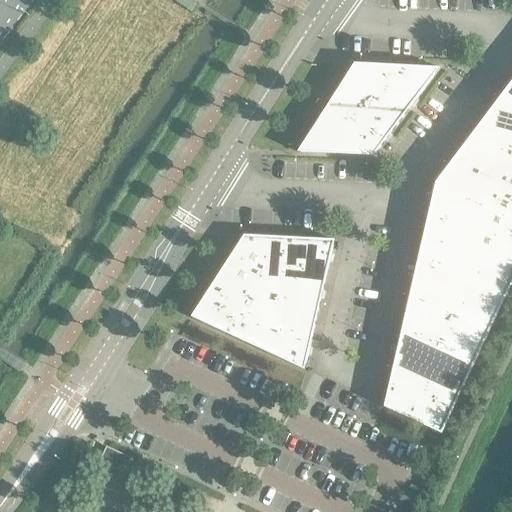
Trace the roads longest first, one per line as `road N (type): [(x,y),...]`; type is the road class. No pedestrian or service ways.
road 1 (unclassified): [(375,511),(389,493),(390,466),(174,371),(154,391),(111,369)]
road 2 (unclassified): [(97,386),(145,410),(144,420),(349,511)]
road 3 (tertiary): [(202,198),(328,0)]
road 4 (tertiary): [(202,198),(143,267),(87,357)]
road 5 (tertiary): [(111,369),(202,198)]
road 6 (tertiary): [(14,490),(97,386)]
road 7 (tertiary): [(77,375),(14,490)]
